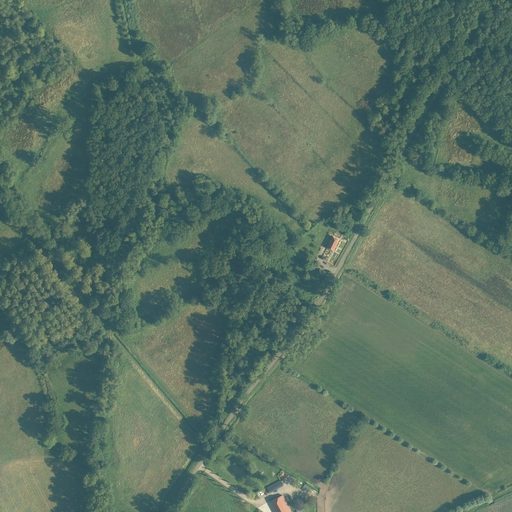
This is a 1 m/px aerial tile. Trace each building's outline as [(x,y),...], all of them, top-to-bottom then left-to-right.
[(339,239),(333,236),(331,239),(327,247),(334,250),(339,239)] [(317,273),(326,278),(328,273),(320,268),(317,273)] [(284,487),(283,485),(281,480),(266,487),(269,493),(280,487),(281,489),(284,487)] [(305,483),(302,487),(307,492),(310,487),(305,483)] [(271,501),(276,511),(287,511),(284,504),(286,502),(282,495),(271,501)]
